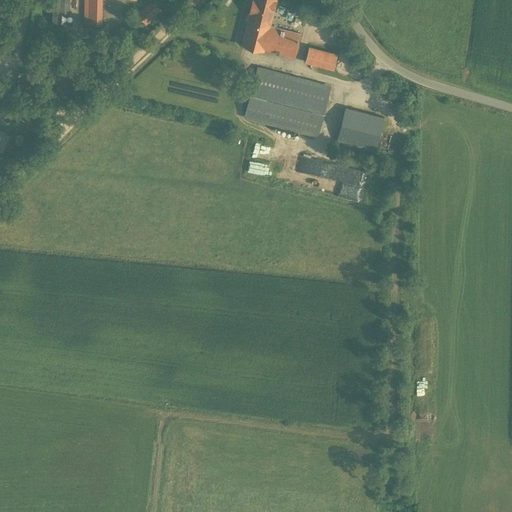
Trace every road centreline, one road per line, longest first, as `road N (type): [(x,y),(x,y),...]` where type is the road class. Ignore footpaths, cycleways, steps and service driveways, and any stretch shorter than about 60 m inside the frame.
road 1 (track): [(0,188),(198,0)]
road 2 (unclassified): [(511,106),(400,70),(371,47),(339,0)]
